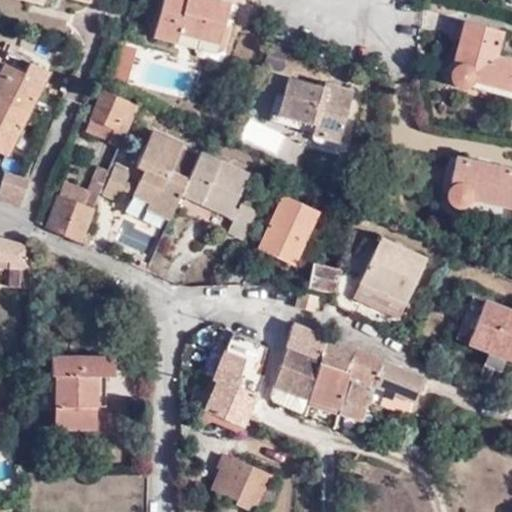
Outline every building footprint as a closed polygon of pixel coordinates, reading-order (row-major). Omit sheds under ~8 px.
[(219,43),(228,3),(215,0),(162,0),(154,37),(177,44),(180,34),(219,43)] [(511,59),(502,57),(506,31),(469,22),(457,81),(463,90),(470,93),(476,90),(480,80),(511,87),(511,59)] [(0,59),(0,60),(6,65),(0,77),(0,153),(9,158),(52,75),(18,57),(22,50),(10,43),(0,59)] [(327,134),(344,138),(356,89),(335,83),(334,88),(297,78),(287,113),(329,125),(327,134)] [(97,120),(128,135),(140,105),(110,90),(97,120)] [(123,145),(128,135),(97,120),(92,131),(123,145)] [(226,218),(230,209),(247,177),(198,155),(196,160),(185,184),(167,175),(178,152),(180,148),(150,134),(143,148),(135,166),(133,170),(142,174),(134,190),(130,197),(149,206),(146,212),(168,223),(180,197),(226,218)] [(135,166),(143,148),(136,144),(128,162),(135,166)] [(511,167),(462,151),(448,192),(452,201),(461,204),(467,202),(471,194),(511,208),(511,167)] [(185,184),(196,160),(178,152),(167,175),(185,184)] [(56,195),(43,227),(79,243),(111,171),(97,165),(86,191),(79,206),(56,195)] [(116,204),(122,193),(125,185),(131,173),(115,167),(102,197),(116,204)] [(0,205),(20,214),(24,206),(32,185),(8,176),(0,192),(0,205)] [(79,206),(86,191),(63,183),(56,195),(79,206)] [(122,193),(130,197),(134,190),(125,185),(122,193)] [(319,214),(282,198),(257,252),(293,268),(319,214)] [(238,207),(236,212),(232,221),(225,234),(242,241),(254,214),(238,207)] [(232,221),(236,212),(230,209),(226,218),(232,221)] [(383,238),(360,284),(405,305),(426,260),(383,238)] [(26,271),(27,251),(0,242),(0,270),(17,272),(16,283),(24,284),(26,271)] [(310,292),(339,295),(342,272),(313,269),(310,292)] [(405,305),(360,284),(354,296),(399,317),(405,305)] [(315,298),(297,296),(296,312),(313,314),(315,298)] [(471,346),(486,306),(474,301),(459,341),(471,346)] [(511,315),(486,306),(471,346),(511,361),(511,315)] [(308,361),(317,338),(295,329),(289,352),(308,361)] [(218,385),(235,341),(230,338),(212,383),(218,385)] [(342,404),(348,380),(337,378),(329,373),(340,348),(317,338),(308,361),(322,368),(307,404),(338,414),(337,416),(339,417),(342,404)] [(267,352),(242,343),(235,341),(218,385),(206,413),(241,430),(263,381),(257,378),(267,352)] [(348,380),(354,354),(340,348),(329,373),(337,378),(348,380)] [(322,368),(308,361),(289,352),(276,381),(274,388),(305,403),(307,404),(322,368)] [(382,366),(354,354),(348,380),(342,404),(365,413),(368,405),(373,391),(372,391),(382,366)] [(99,385),(110,385),(118,385),(118,364),(54,363),(54,384),(59,384),(59,434),(98,436),(99,413),(99,385)] [(422,383),(382,366),(372,391),(373,391),(383,396),(381,402),(391,406),(394,400),(412,408),(422,383)] [(110,413),(110,385),(99,385),(99,413),(110,413)] [(302,416),(307,404),(305,403),(274,388),(271,394),(277,405),(302,416)] [(424,415),(429,417),(438,420),(443,405),(430,400),(424,415)] [(338,414),(307,404),(302,416),(334,429),(337,416),(338,414)] [(365,413),(342,404),(339,417),(360,425),(365,413)] [(421,422),(426,424),(429,417),(424,415),(421,422)] [(220,493),(227,496),(239,466),(227,461),(223,470),(214,470),(212,492),(220,493)] [(239,466),(227,496),(235,500),(232,507),(243,511),(258,475),(239,466)] [(258,475),(243,511),(253,511),(267,479),(258,475)]
